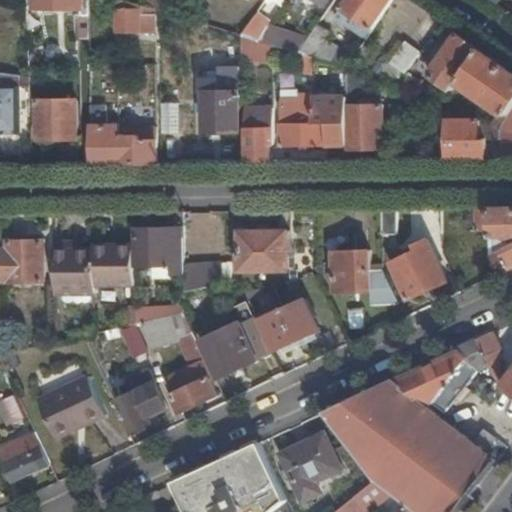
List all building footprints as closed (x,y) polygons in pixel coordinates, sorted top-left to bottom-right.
[(82,11),(81,0),(32,0),(32,10),(82,11)] [(138,5),(120,0),(116,0),(117,34),(154,34),(155,16),(144,15),(144,11),(138,11),(138,5)] [(159,12),(166,1),(164,0),(158,0),(152,10),(159,12)] [(393,0),(346,0),(340,9),(372,32),(393,0)] [(89,40),(88,22),(77,23),(77,40),(89,40)] [(271,40),(300,46),(303,32),(274,26),(271,40)] [(312,33),(297,54),(312,59),(321,46),(324,41),(312,33)] [(480,50),(457,34),(428,75),(451,92),(457,83),(480,50)] [(257,42),(240,37),(241,63),(271,63),(271,52),(273,46),(264,44),(257,42)] [(405,74),(418,55),(405,45),(391,66),(404,75),(405,74)] [(321,46),(312,59),(313,59),(346,69),(354,56),(321,46)] [(511,72),(480,50),(457,83),(500,113),(489,127),(498,132),(506,117),(511,108),(511,72)] [(391,66),(381,81),(397,85),(404,75),(391,66)] [(361,74),(346,69),(346,108),(362,108),(361,74)] [(0,132),(20,133),(20,77),(0,73),(0,132)] [(404,75),(397,85),(417,91),(422,93),(424,82),(413,78),(405,74),(404,75)] [(220,79),(204,79),(205,133),(239,132),(238,92),(220,93),(220,79)] [(161,107),(161,93),(147,93),(148,107),(161,107)] [(280,147),(327,147),(326,125),(315,126),(314,96),(299,97),(300,112),(280,112),(280,147)] [(326,125),(327,147),(345,147),(345,99),(325,98),(325,101),(318,101),(319,108),(325,108),(326,125)] [(38,139),(79,139),(78,101),(38,102),(38,139)] [(179,135),(178,108),(162,107),(163,135),(179,135)] [(273,129),(272,107),(246,108),(247,162),(270,162),(269,146),(273,146),(273,129)] [(90,109),(91,127),(102,127),(101,108),(97,108),(90,109)] [(362,108),(346,108),(347,150),(382,149),(381,129),(381,123),(381,108),(362,108)] [(511,108),(506,117),(498,132),(500,156),(500,159),(511,158),(511,108)] [(445,121),(446,159),(485,159),(484,157),(500,156),(498,132),(489,127),(478,121),(445,121)] [(91,127),(92,164),(157,162),(157,129),(134,129),(134,125),(119,124),(119,127),(102,127),(91,127)] [(488,256),(497,276),(511,269),(511,209),(475,210),(475,233),(491,234),(492,239),(487,239),(488,256)] [(173,229),(137,229),(137,267),(154,267),(154,280),(172,280),(172,268),(183,268),(183,240),(172,240),(173,229)] [(288,271),(289,232),(241,233),(241,271),(288,271)] [(0,249),(0,282),(45,283),(45,241),(8,241),(8,249),(0,249)] [(446,283),(435,258),(427,241),(413,248),(416,253),(410,256),(408,250),(402,253),(405,259),(392,265),(408,301),(446,283)] [(75,246),(56,247),(56,297),(97,296),(96,287),(136,285),(134,250),(123,251),(123,246),(94,248),(94,252),(75,253),(75,246)] [(370,306),(400,305),(384,273),(377,273),(377,268),(370,268),(370,251),(334,251),(334,292),(370,292),(370,306)] [(306,300),(283,311),(298,342),(319,332),(314,319),(315,319),(306,300)] [(352,327),(365,326),(365,307),(351,307),(352,327)] [(137,310),(138,325),(144,324),(184,314),(184,308),(137,310)] [(298,342),(283,311),(260,321),(268,338),(266,339),(273,354),(298,342)] [(184,314),(144,324),(149,348),(179,342),(194,335),(184,314)] [(221,379),(273,354),(266,339),(266,338),(255,317),(203,342),(221,379)] [(500,352),(492,334),(476,342),(487,367),(494,382),(497,379),(500,352)] [(194,335),(179,342),(192,368),(206,361),(194,335)] [(414,511),(458,511),(496,463),(485,454),(473,444),(476,440),(445,415),(478,371),(487,367),(476,342),(456,352),(457,356),(401,382),(399,378),(325,413),(374,481),(392,495),(410,508),(414,511)] [(209,367),(206,361),(192,368),(188,371),(188,372),(166,383),(181,414),(217,397),(204,369),(209,367)] [(39,398),(59,439),(109,415),(89,374),(39,398)] [(511,374),(501,389),(511,396),(511,374)] [(152,424),(149,417),(165,409),(154,385),(118,402),(132,434),(152,424)] [(18,392),(0,399),(0,406),(8,425),(29,416),(18,392)] [(473,444),(485,454),(502,433),(489,423),(476,440),(473,444)] [(341,471),(325,436),(282,456),(298,491),(341,471)] [(51,465),(46,454),(37,459),(33,451),(38,449),(36,444),(31,446),(28,438),(0,450),(0,453),(13,482),(51,465)] [(262,442),(175,479),(189,511),(291,511),(293,511),(262,442)] [(371,511),(392,495),(374,481),(336,511),(371,511)]
